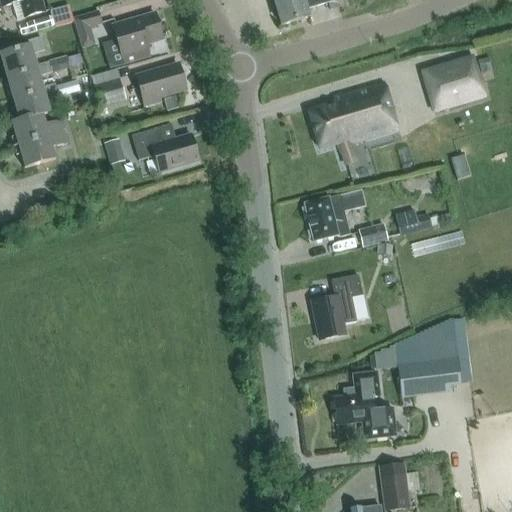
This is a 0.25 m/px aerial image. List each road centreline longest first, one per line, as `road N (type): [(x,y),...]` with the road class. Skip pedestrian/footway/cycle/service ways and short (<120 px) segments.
road 1 (tertiary): [(237,71),(289,511)]
road 2 (residential): [(237,71),(454,0)]
